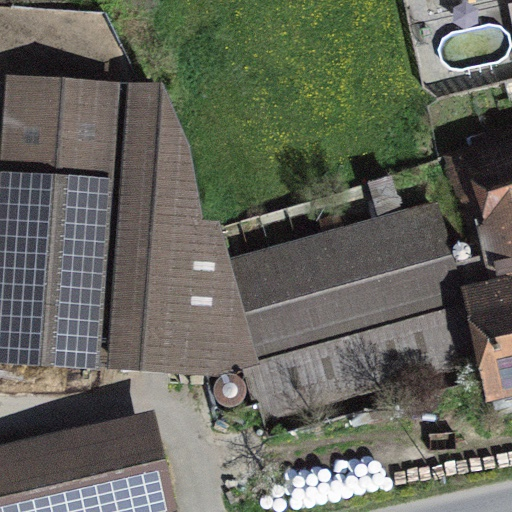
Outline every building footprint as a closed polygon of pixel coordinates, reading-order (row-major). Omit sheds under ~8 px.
[(12,82),(6,176),(104,183),(111,89),(12,82)] [(157,92),(111,89),(104,183),(92,366),(206,375),(246,365),(219,269),(221,268),(210,228),(195,232),(178,141),(157,92)] [(500,266),(511,262),(511,132),(447,156),(489,270),(500,266)] [(0,359),(92,366),(104,183),(6,176),(0,254),(0,359)] [(475,355),(434,209),(221,268),(219,269),(246,365),(260,416),(475,355)] [(511,262),(500,266),(504,298),(480,303),(501,394),(511,391),(511,262)] [(0,511),(121,511),(169,501),(156,443),(0,478),(0,511)]
